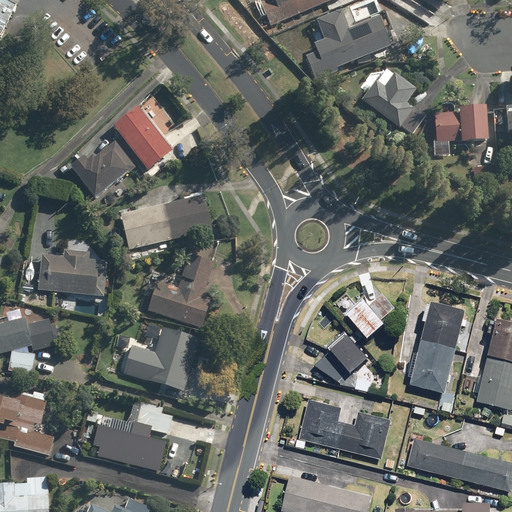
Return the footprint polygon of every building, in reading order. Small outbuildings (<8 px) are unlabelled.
[(337,0),(266,0),(261,2),(272,27),(337,0)] [(0,45),(17,11),(0,2),(0,45)] [(393,47),(382,18),(352,30),(344,10),(318,20),(326,41),(316,45),(319,52),(308,57),(318,82),(341,73),(339,68),(393,47)] [(409,104),(419,90),(397,73),(386,87),(377,81),(362,101),(401,129),(403,127),(414,135),(429,115),(418,107),(416,110),(409,104)] [(462,108),(462,112),(436,114),(438,143),(464,141),(464,143),(492,142),(490,106),(462,108)] [(175,151),(141,107),(116,126),(150,170),(175,151)] [(74,167),(97,198),(138,168),(117,140),(91,160),(88,156),(74,167)] [(499,187),(498,167),(475,168),(476,188),(499,187)] [(123,214),(131,250),(214,231),(206,195),(123,214)] [(43,255),(39,290),(106,297),(109,261),(91,259),(91,252),(65,249),(65,257),(43,255)] [(181,288),(159,281),(150,311),(203,328),(213,299),(205,296),(216,262),(192,254),(181,288)] [(358,306),(351,298),(337,310),(357,332),(350,337),(345,331),(327,348),(330,351),(315,365),(339,381),(350,372),(352,374),(370,358),(356,344),(362,338),(365,341),(387,322),(366,298),(358,306)] [(448,394),(469,310),(434,301),(429,299),(423,322),(429,323),(413,385),(448,394)] [(27,317),(0,324),(0,354),(13,351),(10,368),(34,372),(37,354),(31,353),(29,347),(33,346),(35,351),(57,346),(55,339),(60,338),(56,325),(52,326),(50,320),(29,325),(27,317)] [(511,320),(499,317),(478,400),(511,408),(511,320)] [(126,373),(186,392),(203,339),(165,327),(157,353),(134,346),(126,373)] [(0,438),(16,442),(15,447),(52,456),(56,438),(34,432),(36,424),(43,426),(49,402),(8,391),(7,398),(0,396),(0,438)] [(433,397),(431,409),(454,414),(457,402),(433,397)] [(338,421),(342,406),(312,398),(302,440),(384,460),(394,419),(360,410),(356,426),(338,421)] [(101,447),(99,457),(161,473),(169,442),(151,438),(153,431),(170,435),(174,417),(164,415),(165,409),(143,403),(138,423),(135,422),(132,433),(100,425),(95,445),(101,447)] [(413,405),(411,414),(426,417),(428,408),(413,405)] [(511,415),(505,413),(502,423),(511,425),(511,415)] [(511,462),(415,439),(408,467),(511,492),(511,462)] [(293,476),(283,511),(367,511),(371,496),(293,476)] [(0,511),(50,511),(49,477),(28,478),(28,482),(0,483),(0,511)] [(89,511),(150,511),(153,508),(130,499),(126,509),(115,505),(112,511),(111,511),(93,504),(89,511)] [(492,511),(493,503),(461,502),(461,511),(397,509),(396,511),(492,511)]
